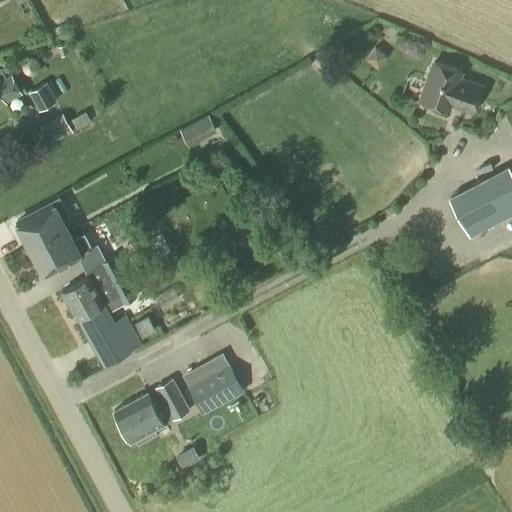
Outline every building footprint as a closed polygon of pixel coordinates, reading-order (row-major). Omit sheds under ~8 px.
[(471,111),(480,85),(458,78),(460,71),(434,62),(421,100),(448,109),(449,104),(471,111)] [(0,83),(0,105),(6,102),(5,102),(21,93),(12,77),(0,83)] [(38,111),(57,101),(47,82),(28,92),(38,111)] [(77,130),(91,122),(85,111),(71,119),(77,130)] [(189,146),(218,131),(209,114),(180,129),(189,146)] [(470,236),(511,213),(511,173),(508,166),(450,197),(470,236)] [(63,223),(64,223),(72,219),(63,202),(59,196),(15,219),(28,244),(45,235),(47,239),(50,238),(50,236),(55,234),(53,229),(63,223)] [(73,241),(64,223),(63,223),(53,229),(55,234),(50,236),(50,238),(47,239),(45,235),(28,244),(42,270),(89,245),(83,235),(73,241)] [(150,289),(129,253),(117,260),(115,255),(86,271),(88,275),(62,290),(104,365),(131,350),(109,312),(150,289)] [(419,312),(428,307),(423,298),(414,303),(419,312)] [(142,336),(156,329),(148,314),(134,321),(142,336)] [(223,352),(211,359),(217,371),(229,364),(223,352)] [(203,414),(244,391),(230,364),(229,364),(217,371),(188,386),(203,414)] [(190,410),(173,378),(155,388),(162,401),(155,404),(149,392),(115,411),(131,442),(135,440),(137,444),(156,434),(154,430),(190,410)] [(178,454),(184,468),(202,459),(195,446),(178,454)]
